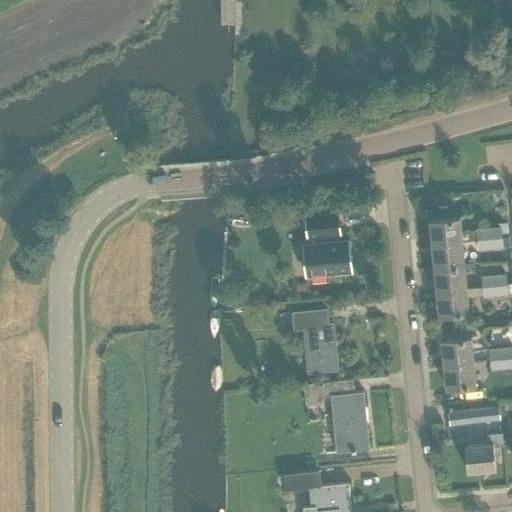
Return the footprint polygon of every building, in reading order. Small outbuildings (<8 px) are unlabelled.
[(220,0),(221,25),(236,24),(233,0),(220,0)] [(446,198),(437,199),(437,201),(438,206),(438,207),(447,206),(447,205),(446,198)] [(306,275),(351,271),(348,240),(337,241),(336,234),(339,233),(337,213),(306,216),(308,236),(311,236),(311,244),(303,245),(306,275)] [(476,229),(476,230),(461,232),(459,217),(430,220),(432,244),(462,241),(477,240),(477,239),(502,237),(501,234),(501,227),(498,227),(476,229)] [(500,223),(497,223),(498,227),(501,227),(501,234),(508,233),(509,233),(507,222),(500,223)] [(507,237),(502,237),(503,247),(509,246),(510,246),(509,236),(508,236),(507,237)] [(503,247),(502,237),(477,239),(477,240),(478,251),(503,248),(503,247)] [(432,244),(434,268),(464,265),(462,241),(432,244)] [(436,291),(466,289),(464,265),(434,268),(436,291)] [(506,284),(505,274),(481,276),(483,298),(507,295),(507,294),(506,284)] [(468,312),(466,289),(436,291),(439,315),(468,312)] [(304,326),(309,371),(337,368),(335,352),(332,323),(327,324),(326,309),(294,312),(295,327),(304,326)] [(471,337),(441,340),(443,364),(473,361),(471,337)] [(511,346),(488,349),(489,360),(511,357),(511,346)] [(511,357),(489,360),(490,371),(511,368),(511,357)] [(446,388),(475,385),(473,361),(443,364),(446,388)] [(353,392),(352,379),(320,382),(322,397),(324,397),(331,396),(336,452),(369,449),(363,391),(353,392)] [(307,405),(325,403),(324,397),(322,397),(320,382),(305,384),(307,405)] [(302,389),(297,390),(297,392),(298,399),(304,398),(305,398),(304,390),(304,389),(302,389)] [(450,425),(500,419),(499,406),(448,412),(450,425)] [(495,468),(493,446),(503,446),(502,433),(486,435),(486,444),(464,446),(467,471),(495,468)] [(351,511),(348,482),(320,485),(319,471),(283,475),(285,490),(313,487),(315,506),(303,507),(303,511),(351,511)]
